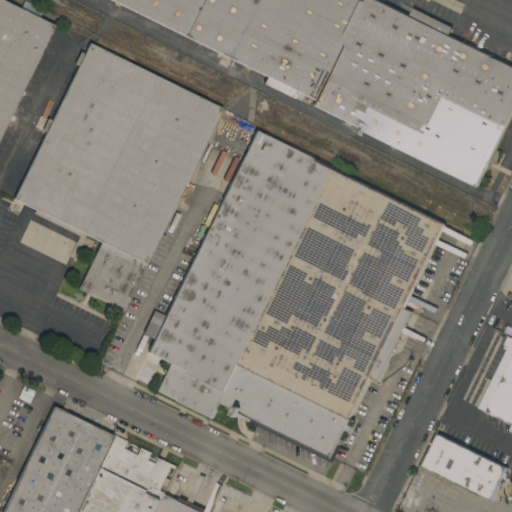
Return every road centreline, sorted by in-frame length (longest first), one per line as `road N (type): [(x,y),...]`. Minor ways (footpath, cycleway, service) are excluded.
road 1 (residential): [(0,345),(342,511)]
road 2 (tertiary): [(511,223),(370,511)]
